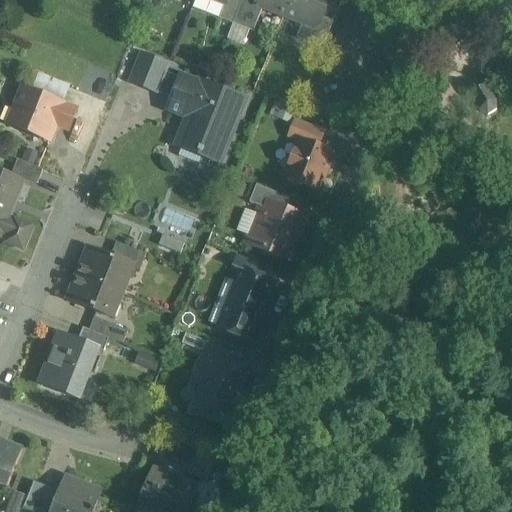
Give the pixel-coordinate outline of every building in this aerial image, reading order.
[(227,0),(225,5),(224,5),(218,20),(232,25),(242,0),(227,0)] [(257,0),(242,0),(232,25),(253,33),(262,9),(255,6),(257,0)] [(257,0),(255,6),(262,9),(283,17),(289,0),(257,0)] [(289,0),(283,17),(302,25),(313,29),(318,17),(324,0),(289,0)] [(313,29),(302,25),(296,39),(319,48),(321,47),(323,44),(325,41),(333,23),(318,17),(313,29)] [(167,65),(143,55),(132,83),(156,93),(167,65)] [(69,89),(31,74),(24,91),(62,106),(69,89)] [(242,102),(205,87),(204,89),(182,80),(174,100),(185,105),(183,112),(194,116),(181,146),(219,161),(242,102)] [(487,86),(469,96),(478,111),(487,116),(496,111),(496,101),(487,86)] [(24,91),(23,90),(9,126),(49,142),(63,106),(62,106),(24,91)] [(295,112),(284,107),(279,119),(291,123),(295,112)] [(323,134),(295,123),(289,138),(300,142),(317,149),(323,134)] [(317,149),(300,142),(286,178),(288,179),(289,180),(291,184),(297,186),(301,185),(302,184),(318,191),(332,155),(317,149)] [(43,171),(17,161),(12,175),(37,185),(43,171)] [(20,184),(0,175),(0,234),(7,237),(4,244),(23,252),(33,227),(14,220),(12,225),(4,222),(20,184)] [(289,200),(256,186),(249,204),(264,210),(267,203),(285,211),(289,200)] [(285,211),(267,203),(264,210),(260,221),(264,223),(259,236),(256,235),(251,247),(264,252),(263,254),(277,260),(278,258),(290,263),(307,220),(285,211)] [(180,254),(184,243),(163,235),(159,247),(180,254)] [(146,255),(117,244),(111,258),(133,267),(133,268),(140,271),(146,255)] [(111,258),(88,250),(77,278),(122,295),(133,268),(133,267),(111,258)] [(242,272),(219,330),(252,343),(275,285),(242,272)] [(122,295),(77,278),(68,302),(112,319),(122,295)] [(128,332),(94,319),(89,332),(109,339),(123,345),(128,332)] [(109,339),(89,332),(84,345),(98,350),(98,351),(104,353),(109,339)] [(84,345),(61,336),(41,386),(78,401),(98,351),(98,350),(84,345)] [(138,349),(133,363),(155,371),(160,357),(138,349)] [(248,370),(207,354),(197,378),(206,381),(193,413),(220,423),(228,420),(248,370)] [(3,447),(0,445),(0,485),(7,488),(21,451),(4,445),(3,447)] [(214,465),(191,456),(183,477),(205,486),(214,465)] [(187,511),(196,491),(151,472),(137,504),(155,511),(187,511)] [(93,511),(100,494),(65,480),(51,511),(93,511)] [(43,511),(50,496),(31,488),(23,510),(26,511),(43,511)]
